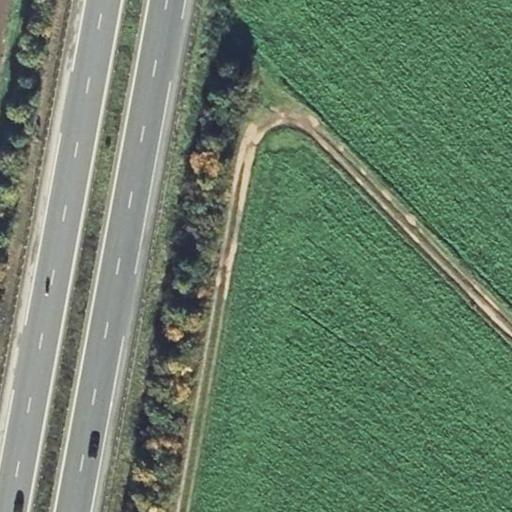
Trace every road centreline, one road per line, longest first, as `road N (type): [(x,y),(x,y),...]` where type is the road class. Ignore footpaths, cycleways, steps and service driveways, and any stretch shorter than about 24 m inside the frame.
road 1 (trunk): [(73,511),(168,0)]
road 2 (trunk): [(104,0),(9,511)]
